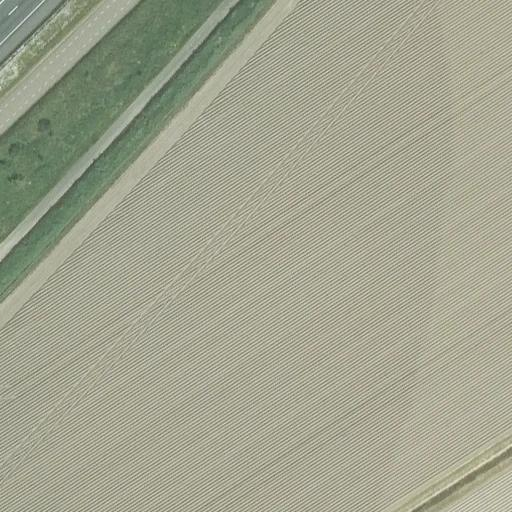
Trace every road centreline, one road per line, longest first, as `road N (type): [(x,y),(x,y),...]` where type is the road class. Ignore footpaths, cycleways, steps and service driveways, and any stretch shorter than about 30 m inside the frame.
road 1 (unclassified): [(232,0),(0,253)]
road 2 (unclassified): [(0,118),(123,0)]
